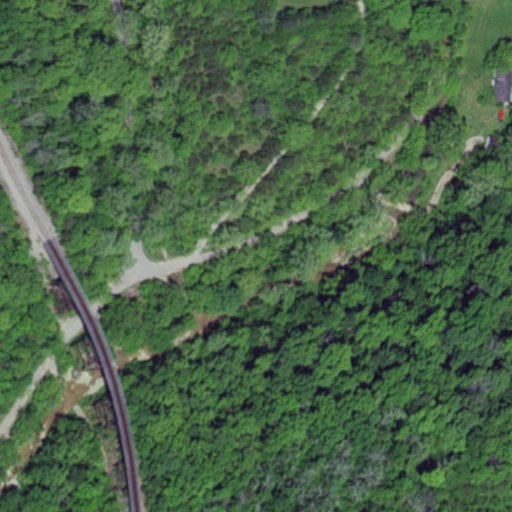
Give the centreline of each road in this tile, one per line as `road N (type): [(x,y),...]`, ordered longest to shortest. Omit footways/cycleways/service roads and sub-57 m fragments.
road 1 (residential): [(0,436),(69,339),(121,292),(315,210),(378,159),(417,105),(431,0)]
road 2 (residential): [(136,283),(141,174),(118,0)]
